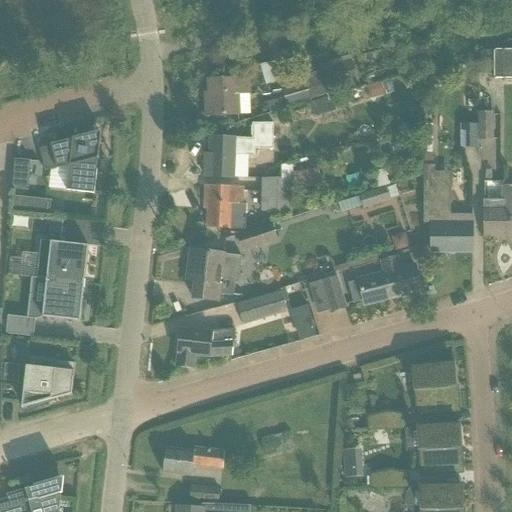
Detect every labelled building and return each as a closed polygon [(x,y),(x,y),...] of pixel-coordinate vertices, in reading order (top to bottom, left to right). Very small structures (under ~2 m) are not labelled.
[(511,50),(494,51),(494,79),(511,79),(511,50)] [(490,51),(478,51),(479,75),(491,75),(490,51)] [(347,90),(359,87),(351,58),(319,67),(321,73),(299,80),(301,85),(283,90),(285,99),(268,103),(271,113),(328,95),(327,91),(346,86),(347,90)] [(284,59),(273,63),(277,75),(288,72),(284,59)] [(428,73),(428,81),(434,86),(441,86),(446,81),(446,73),(441,68),(434,68),(428,73)] [(250,80),(233,80),(209,81),(210,99),(206,99),(207,117),(239,116),(238,95),(250,95),(250,80)] [(381,83),(366,87),(369,94),(370,100),(370,101),(384,96),(381,83)] [(330,98),(312,103),(317,117),(335,112),(330,98)] [(494,141),(493,112),(478,113),(478,125),(478,142),(494,141)] [(255,149),(272,149),(273,125),(254,124),(253,139),(211,137),(210,161),(206,161),(205,177),(234,178),(235,156),(255,157),(255,149)] [(478,142),(478,125),(460,125),(460,148),(478,148),(478,142)] [(94,194),(100,143),(101,132),(72,139),(73,140),(51,145),(51,146),(39,149),(45,172),(56,169),(57,170),(69,167),(66,191),(94,194)] [(12,190),(28,191),(30,161),(14,160),(12,190)] [(424,167),(424,225),(432,225),(432,226),(432,251),(472,251),(472,216),(450,216),(450,199),(442,199),(442,174),(434,174),(434,167),(424,167)] [(291,212),(292,180),(263,179),(262,211),(291,212)] [(511,235),(511,186),(500,187),(500,200),(484,200),(484,236),(511,235)] [(242,213),(242,205),(243,189),(205,187),(204,203),(208,203),(207,227),(241,229),(242,213)] [(386,188),(358,197),(362,208),(390,199),(386,188)] [(250,232),(255,247),(277,240),(272,224),(250,232)] [(88,246),(41,241),(37,279),(46,280),(84,284),(88,246)] [(233,296),(234,283),(239,283),(242,257),(191,251),(188,272),(196,273),(193,299),(218,302),(219,294),(233,296)] [(421,291),(415,266),(400,270),(397,258),(382,262),(385,274),(358,281),(364,306),(421,291)] [(8,276),(20,277),(22,265),(9,264),(8,276)] [(346,308),(335,273),(320,278),(330,312),(346,308)] [(47,280),(43,316),(42,318),(80,322),(84,284),(47,280)] [(285,311),(279,292),(237,306),(242,324),(285,311)] [(33,337),(35,319),(8,316),(6,334),(33,337)] [(231,355),(234,332),(213,333),(180,330),(177,354),(178,354),(176,366),(194,368),(195,356),(209,357),(210,356),(231,355)] [(26,366),(22,406),(21,409),(71,394),(74,364),(56,362),(55,370),(26,366)] [(418,416),(439,414),(459,412),(454,364),(413,368),(418,416)] [(368,418),(369,430),(367,430),(367,432),(407,429),(407,428),(405,428),(404,416),(386,414),(368,418)] [(439,426),(418,427),(418,430),(420,451),(422,451),(424,472),(433,471),(433,474),(442,474),(462,473),(459,425),(439,426)] [(291,446),(289,434),(261,440),(265,456),(292,450),(291,446)] [(193,466),(199,466),(221,469),(223,453),(194,449),(194,452),(166,449),(163,473),(191,477),(193,466)] [(370,489),(409,488),(409,487),(408,487),(407,475),(389,472),(371,476),(372,488),(370,488),(370,489)] [(34,487),(6,495),(8,502),(0,504),(0,511),(59,511),(61,494),(62,494),(64,478),(34,486),(34,487)] [(462,511),(462,486),(442,486),(421,487),(421,511),(420,511),(462,511)] [(219,489),(206,488),(191,487),(190,501),(219,503),(219,489)]
